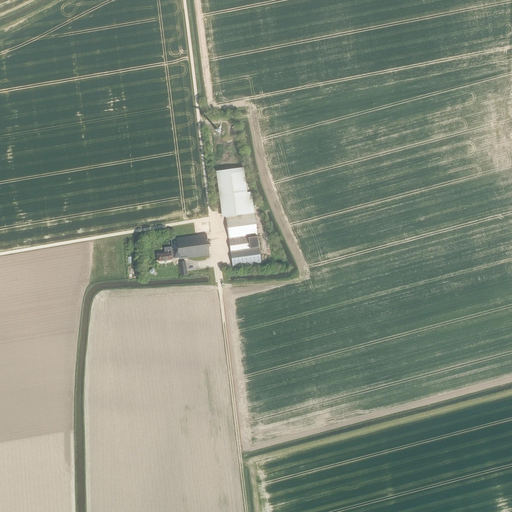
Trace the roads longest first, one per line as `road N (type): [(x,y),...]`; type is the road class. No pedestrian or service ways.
road 1 (track): [(246,511),(216,262)]
road 2 (track): [(211,218),(0,253)]
